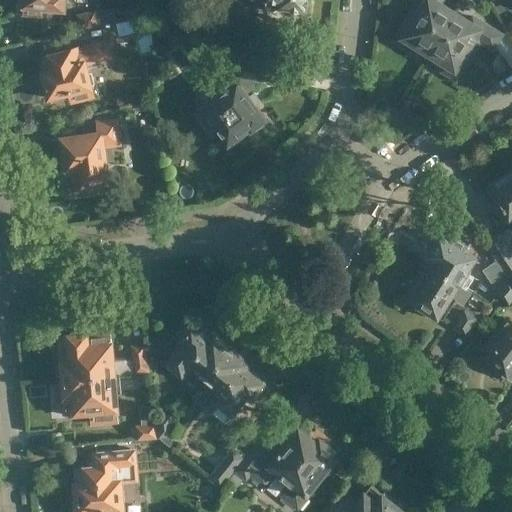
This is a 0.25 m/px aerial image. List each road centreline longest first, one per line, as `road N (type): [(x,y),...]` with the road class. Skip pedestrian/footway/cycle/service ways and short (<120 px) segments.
road 1 (residential): [(511,479),(311,315)]
road 2 (residential): [(17,511),(2,313),(7,272)]
road 3 (residential): [(232,248),(190,242),(7,272)]
road 4 (residential): [(387,176),(311,315)]
road 5 (residential): [(232,248),(341,143)]
road 6 (residential): [(511,96),(387,176)]
road 7 (residential): [(341,143),(351,112),(358,0)]
